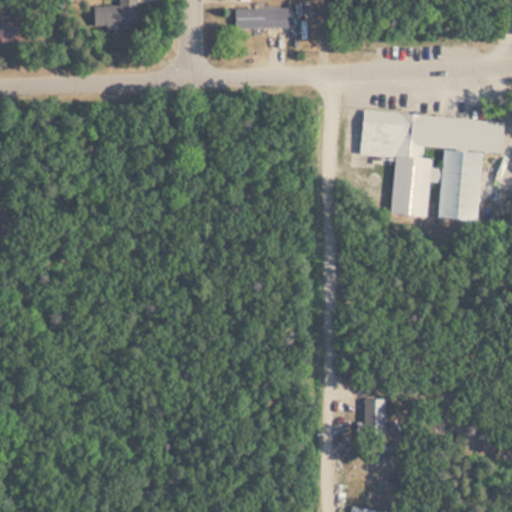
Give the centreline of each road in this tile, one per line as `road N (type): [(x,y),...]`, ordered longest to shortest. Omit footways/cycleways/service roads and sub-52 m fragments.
road 1 (residential): [(511,61),(0,77)]
road 2 (residential): [(331,68),(331,511)]
